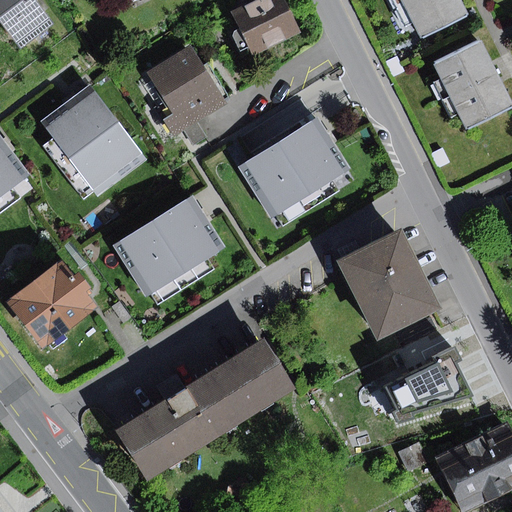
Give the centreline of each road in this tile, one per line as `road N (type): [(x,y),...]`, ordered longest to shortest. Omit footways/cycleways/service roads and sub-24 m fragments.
road 1 (residential): [(421,187),(41,422)]
road 2 (residential): [(325,0),(421,187)]
road 3 (residential): [(435,215),(511,376)]
